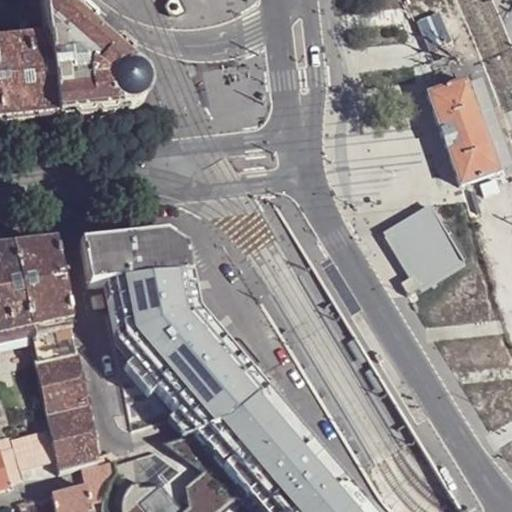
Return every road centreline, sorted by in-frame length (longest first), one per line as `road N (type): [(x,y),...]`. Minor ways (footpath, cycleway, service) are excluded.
road 1 (tertiary): [(309,179),(339,242),(508,511)]
road 2 (tertiary): [(299,139),(0,170)]
road 3 (residential): [(130,452),(101,422),(57,206)]
road 4 (tertiary): [(57,206),(309,179)]
road 5 (tertiary): [(86,0),(142,37),(180,46),(277,24)]
road 6 (tertiary): [(299,139),(314,112),(316,78),(311,15),(299,0)]
